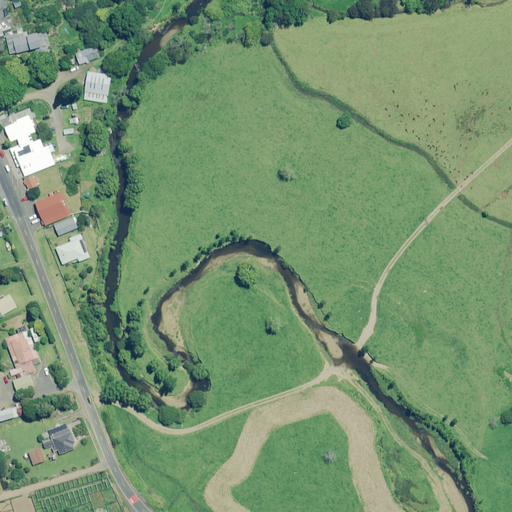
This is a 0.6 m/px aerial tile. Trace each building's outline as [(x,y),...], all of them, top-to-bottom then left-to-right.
[(11,55),(34,49),(36,55),(50,52),(45,31),(14,39),(11,30),(5,31),(11,55)] [(95,46),(75,54),(79,65),(86,62),(86,64),(90,63),(89,61),(99,57),(95,46)] [(107,103),(111,75),(87,72),(84,100),(107,103)] [(18,142),(31,137),(30,134),(36,132),(34,127),(35,126),(32,119),(33,118),(29,108),(7,117),(5,114),(0,116),(0,117),(10,142),(17,139),(18,142)] [(33,142),(31,137),(18,142),(20,145),(14,147),(25,177),(55,165),(55,164),(62,161),(60,156),(53,159),(48,146),(44,148),(40,139),(33,142)] [(33,177),(25,180),(29,190),(37,186),(33,177)] [(44,226),(72,215),(62,191),(35,202),(44,226)] [(58,236),(78,228),(73,218),(54,226),(58,236)] [(79,261),(90,257),(81,234),(70,238),(71,242),(56,248),(62,264),(78,258),(79,261)] [(0,311),(2,316),(17,308),(10,295),(0,299),(0,311)] [(16,377),(35,370),(33,365),(41,363),(28,329),(27,330),(26,327),(18,330),(20,333),(5,339),(16,368),(9,371),(11,376),(15,374),(16,377)] [(12,381),(17,395),(35,388),(30,375),(12,381)] [(0,422),(28,414),(24,401),(17,403),(17,406),(9,408),(8,404),(3,406),(4,409),(0,410),(0,422)] [(73,444),(76,443),(69,427),(52,435),(54,439),(43,444),(45,450),(52,447),(56,456),(75,448),(73,444)] [(33,465),(45,461),(40,449),(29,453),(33,465)]
